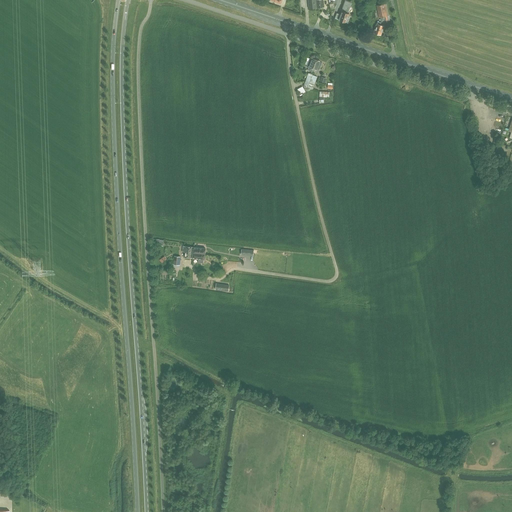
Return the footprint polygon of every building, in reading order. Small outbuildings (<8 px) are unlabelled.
[(317,7),(316,0),(308,0),(309,8),(317,7)] [(346,5),(344,11),(342,11),(341,14),(337,13),(335,18),(346,22),(350,13),(348,13),(350,6),(352,3),(347,2),(346,5)] [(378,21),(377,24),(374,32),(381,34),(386,19),(387,22),(389,21),(386,8),(385,3),(376,5),(379,18),(381,17),(382,22),(378,21)] [(315,60),(315,59),(312,58),(310,58),(307,66),(309,67),(308,69),(311,71),(312,68),(313,69),(315,65),(314,65),(316,60),(315,60)] [(312,68),(311,71),(313,71),(313,70),(316,71),(316,70),(317,70),(317,68),(320,69),(322,62),(320,61),(315,59),(315,60),(316,60),(314,65),(315,65),(313,69),(312,68)] [(311,74),(307,87),(310,88),(311,86),(313,87),(317,76),(311,74)] [(321,104),(325,104),(326,99),(330,100),(331,94),(322,93),(321,104)] [(184,257),(192,258),(193,252),(193,247),(183,245),(182,251),(184,251),(184,257)] [(171,266),(173,267),(179,267),(180,265),(181,256),(174,255),(173,264),(172,264),(171,266)]
